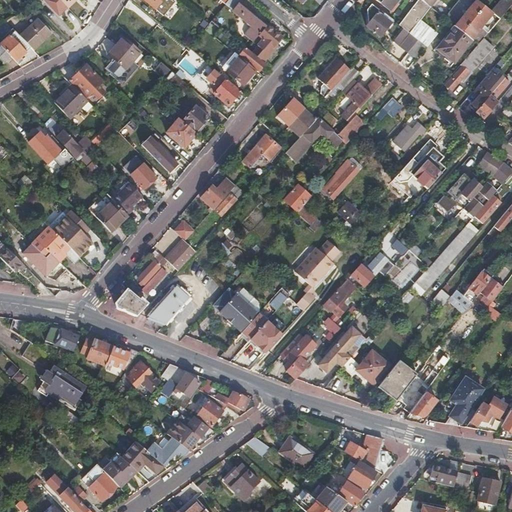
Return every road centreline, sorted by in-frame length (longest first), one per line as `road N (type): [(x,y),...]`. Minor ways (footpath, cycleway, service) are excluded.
road 1 (residential): [(82,315),(312,39)]
road 2 (tertiary): [(82,315),(278,393)]
road 3 (residential): [(278,393),(128,511)]
road 4 (residential): [(326,22),(477,131)]
road 5 (tertiary): [(278,393),(426,438)]
road 6 (residential): [(0,91),(76,49),(117,0)]
